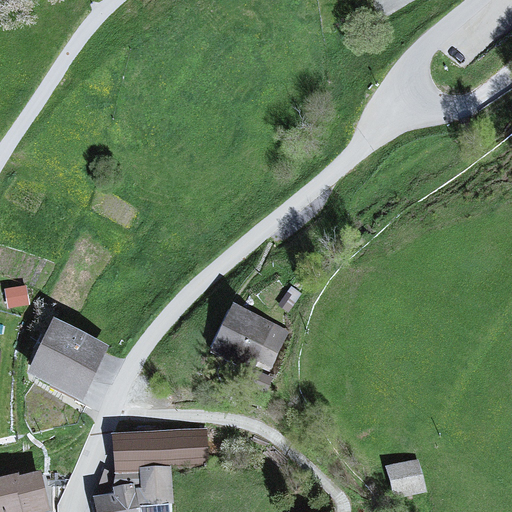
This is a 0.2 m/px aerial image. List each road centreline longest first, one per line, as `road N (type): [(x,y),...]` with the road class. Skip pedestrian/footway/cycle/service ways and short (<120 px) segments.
road 1 (residential): [(406,102),(141,352),(73,511)]
road 2 (residential): [(122,0),(98,18),(0,158)]
road 3 (residential): [(483,0),(413,64),(406,102)]
